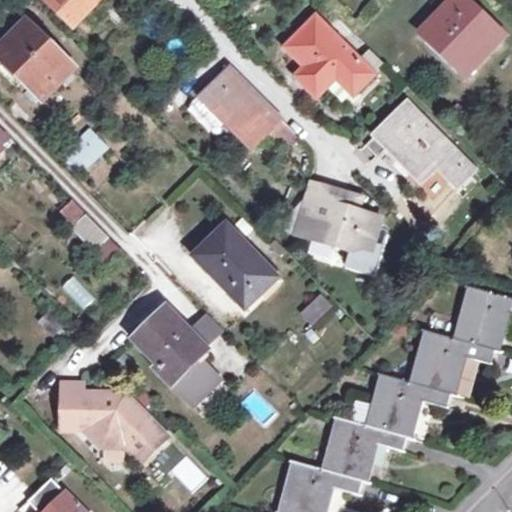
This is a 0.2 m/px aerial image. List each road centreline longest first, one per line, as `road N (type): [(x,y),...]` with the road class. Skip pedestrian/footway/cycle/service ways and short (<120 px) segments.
road 1 (residential): [(179,0),(332,153)]
road 2 (residential): [(0,113),(149,262)]
